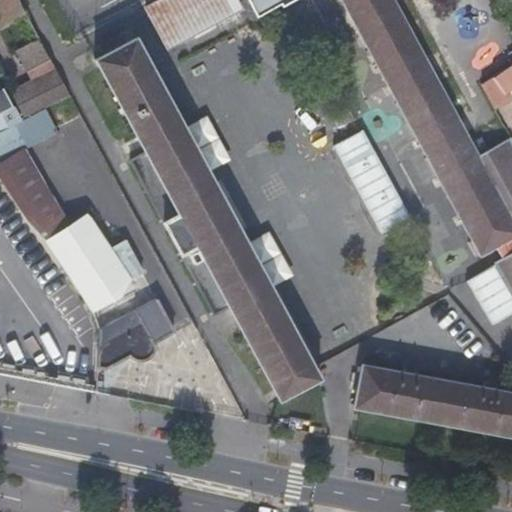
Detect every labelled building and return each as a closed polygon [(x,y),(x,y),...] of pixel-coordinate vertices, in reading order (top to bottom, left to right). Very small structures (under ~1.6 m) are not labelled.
[(0,0),(0,27),(27,13),(21,3),(19,0),(0,0)] [(181,36),(194,29),(190,22),(210,10),(215,17),(239,3),(237,0),(152,0),(145,4),(168,43),(181,36)] [(251,0),(254,6),(264,12),(282,3),(284,7),(297,0),(251,0)] [(342,0),(400,107),(480,256),(494,249),(500,259),(501,258),(509,270),(500,275),(511,294),(511,139),(478,156),(394,0),(342,0)] [(190,22),(194,29),(215,17),(210,10),(190,22)] [(322,376),(317,367),(275,289),(137,37),(124,44),(119,34),(98,45),(104,55),(98,58),(148,149),(135,157),(174,227),(225,324),(238,318),(259,355),(281,399),(322,376)] [(511,66),(499,75),(482,86),(495,109),(511,99),(511,94),(510,91),(511,89),(511,66)] [(28,117),(72,96),(58,71),(13,91),(28,117)] [(0,130),(20,120),(5,89),(0,91),(0,130)] [(377,232),(405,216),(358,131),(329,147),(377,232)] [(88,214),(46,240),(74,281),(94,308),(139,286),(134,277),(144,271),(125,241),(112,249),(88,214)] [(494,263),(500,275),(509,270),(501,258),(500,259),(494,263)] [(160,299),(101,329),(99,367),(108,367),(130,356),(135,360),(140,362),(144,362),(150,360),(154,355),(159,342),(177,333),(160,299)] [(511,440),(511,398),(366,370),(358,412),(511,440)]
